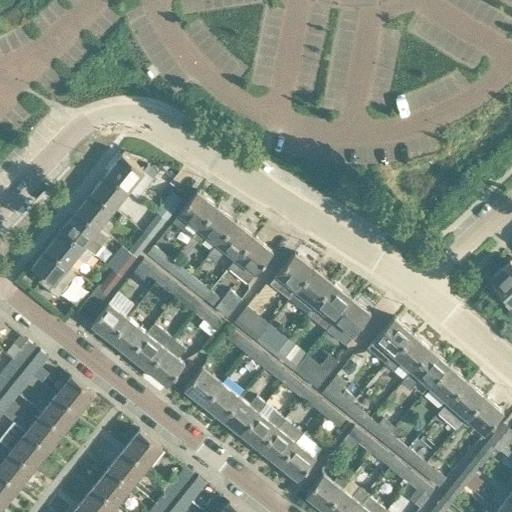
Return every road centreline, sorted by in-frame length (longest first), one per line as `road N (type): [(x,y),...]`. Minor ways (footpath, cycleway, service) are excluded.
road 1 (residential): [(281,511),(0,286)]
road 2 (residential): [(419,288),(156,121),(118,116)]
road 3 (residential): [(0,217),(79,133),(118,116)]
road 4 (residential): [(419,288),(511,203)]
road 5 (residential): [(511,369),(419,288)]
